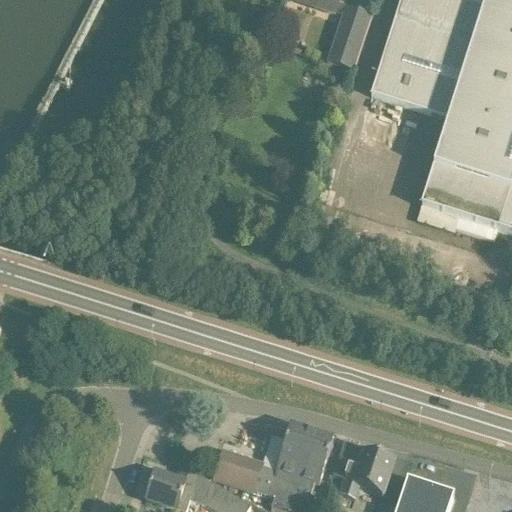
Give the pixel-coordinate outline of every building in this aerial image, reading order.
[(285,0),(285,1),(335,18),(340,0),(285,0)] [(511,197),(511,0),(402,0),(371,100),(449,125),(432,173),(511,197)] [(354,74),(371,21),(345,12),(327,66),(354,74)] [(304,146),(313,149),(319,132),(309,129),(304,146)] [(222,458),(214,485),(234,491),(234,493),(254,500),(255,497),(274,503),(271,511),(311,511),(315,501),(310,500),(314,488),(319,489),(333,446),(290,432),(276,476),(262,471),(222,458)] [(382,503),(393,467),(361,457),(361,455),(345,450),(339,467),(349,470),(340,499),(355,504),(359,491),(382,503)] [(250,511),(199,480),(180,474),(177,484),(155,477),(146,504),(171,511),(187,511),(191,501),(208,509),(205,511),(250,511)] [(407,485),(406,487),(407,487),(398,511),(449,511),(453,502),(454,500),(407,485)]
